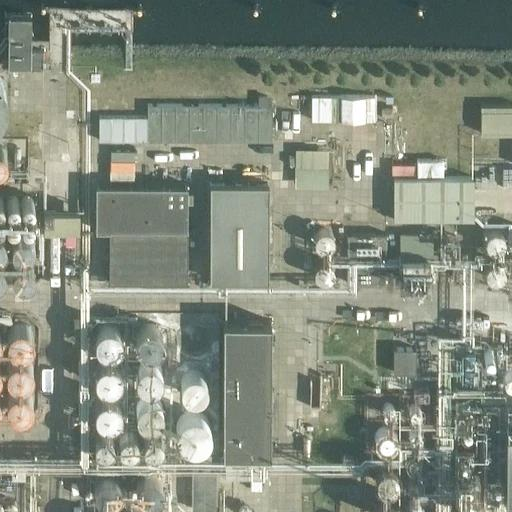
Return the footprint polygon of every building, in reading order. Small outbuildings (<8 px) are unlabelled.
[(30,59),(31,19),(7,19),(7,69),(30,69),(30,61),(30,59)] [(45,55),(44,54),(42,52),(41,52),(39,52),(38,52),(37,52),(35,53),(33,54),(32,55),(31,56),(31,58),(30,59),(30,61),(31,63),(32,65),(33,67),(35,68),(37,69),(39,69),(41,68),(43,67),(45,66),(46,64),(47,63),(47,61),(47,59),(47,58),(46,56),(45,55)] [(272,141),(272,109),(272,105),(147,104),(146,115),(98,115),(98,140),(272,141)] [(511,133),(511,105),(481,105),(480,133),(511,133)] [(122,175),(123,149),(100,148),(99,175),(122,175)] [(328,189),(329,149),(295,149),(294,188),(328,189)] [(473,219),(473,177),(394,177),(394,219),(473,219)] [(275,257),(275,206),(268,206),(268,183),(209,183),(209,280),(268,280),(268,257),(275,257)] [(187,283),(187,228),(187,185),(95,185),(95,229),(109,229),(109,282),(187,283)] [(17,199),(17,198),(16,197),(15,197),(14,196),(12,195),(11,195),(9,196),(8,196),(7,197),(6,199),(5,200),(5,202),(5,203),(5,204),(6,205),(7,206),(8,207),(10,208),(11,208),(13,208),(14,208),(15,207),(16,206),(17,205),(18,204),(18,202),(18,201),(17,199)] [(32,199),(32,198),(31,197),(30,196),(28,196),(26,196),(25,196),(23,196),(22,197),(21,199),(21,200),(20,201),(20,202),(20,203),(21,204),(21,205),(22,206),(23,207),(24,208),(25,208),(27,208),(28,208),(29,208),(30,207),(31,207),(32,206),(33,204),(33,203),(33,201),(33,200),(32,199)] [(47,223),(74,224),(75,208),(48,207),(47,223)] [(17,216),(17,215),(16,214),(15,213),(14,213),(12,212),(11,212),(9,212),(8,213),(7,214),(6,215),(6,216),(5,217),(5,218),(5,220),(6,221),(6,223),(7,223),(8,224),(10,225),(11,225),(13,225),(14,225),(15,224),(16,223),(17,222),(17,221),(18,221),(18,219),(18,217),(17,216)] [(33,216),(32,215),(32,214),(31,214),(30,213),(28,212),(27,212),(26,212),(25,213),(23,213),(22,214),(21,215),(21,217),(20,218),(20,219),(20,220),(21,220),(21,222),(22,223),(23,224),(24,224),(25,225),(27,225),(28,225),(29,225),(30,224),(31,223),(32,222),(33,221),(33,219),(33,218),(33,217),(33,216)] [(329,248),(330,247),(332,246),(333,244),(334,243),(334,242),(334,241),(334,239),(334,238),(334,237),(334,236),(333,235),(332,233),(330,231),(328,230),(326,229),(323,229),(322,230),(320,230),(318,232),(317,233),(316,234),(315,236),(315,237),(315,239),(315,241),(315,242),(316,244),(316,245),(317,246),(318,247),(320,248),(321,249),(323,249),(324,249),(326,249),(327,249),(329,248)] [(503,245),(504,244),(505,242),(505,241),(505,240),(505,238),(505,237),(504,235),(503,233),(501,232),(500,231),(498,230),(497,230),(494,230),(492,230),(490,231),(488,233),(486,234),(486,235),(485,237),(485,238),(485,240),(485,242),(486,244),(486,245),(487,246),(488,248),(490,249),(492,249),(494,250),(496,250),(498,250),(499,249),(501,248),(502,247),(503,245)] [(30,252),(32,250),(33,248),(34,247),(34,245),(34,244),(34,242),(34,241),(34,239),(33,238),(33,237),(31,235),(29,233),(27,232),(25,231),(22,231),(20,231),(18,232),(16,232),(14,234),(13,236),(11,238),(11,240),(11,241),(10,242),(10,243),(11,245),(11,246),(11,248),(12,249),(13,251),(14,252),(16,253),(18,254),(19,254),(22,255),(23,255),(26,254),(28,254),(29,253),(30,252)] [(385,284),(386,234),(347,234),(346,284),(385,284)] [(433,256),(433,234),(399,234),(399,256),(401,256),(401,265),(430,265),(430,256),(433,256)] [(31,279),(32,278),(33,277),(34,275),(34,273),(35,271),(35,270),(34,269),(34,267),(33,266),(33,265),(32,263),(30,261),(27,260),(25,259),(22,259),(20,259),(17,260),(15,262),(14,263),(13,264),(12,265),(11,266),(11,268),(11,269),(11,270),(11,272),(11,273),(11,275),(12,277),(14,279),(15,280),(17,281),(18,282),(20,283),(23,283),(24,283),(26,282),(28,282),(30,281),(31,279)] [(328,279),(330,278),(331,278),(332,276),(333,275),(333,274),(334,273),(334,272),(334,271),(334,270),(334,268),(333,267),(333,266),(333,265),(332,264),(331,263),(330,262),(328,261),(326,261),(323,260),(321,261),(319,262),(317,263),(315,265),(314,267),(314,269),(314,271),(314,272),(315,274),(316,276),(317,278),(318,278),(319,279),(321,280),(322,280),(324,280),(325,280),(327,280),(328,279)] [(502,277),(503,276),(504,274),(505,272),(505,271),(505,270),(504,267),(504,266),(502,264),(501,263),(500,262),(499,262),(497,261),(495,261),(492,262),(490,263),(488,264),(487,265),(487,267),(486,268),(486,269),(486,270),(486,271),(486,273),(487,274),(487,275),(488,277),(489,278),(491,279),(492,279),(493,280),(495,280),(497,280),(498,279),(500,279),(501,278),(502,277)] [(270,453),(271,321),(223,321),(222,453),(270,453)] [(30,345),(32,344),(33,341),(33,339),(33,337),(33,335),(33,333),(32,332),(32,330),(31,329),(29,327),(27,325),(24,324),(21,323),(20,323),(18,323),(16,323),(14,324),(12,325),(10,327),(9,328),(8,329),(7,331),(6,333),(6,335),(6,337),(6,338),(6,339),(7,342),(7,343),(8,344),(9,346),(11,348),(13,349),(15,350),(18,350),(20,351),(22,350),(25,350),(26,349),(29,347),(30,345)] [(118,347),(119,346),(120,345),(121,343),(122,340),(122,338),(122,337),(122,336),(122,335),(121,332),(120,330),(119,329),(117,327),(115,326),(113,325),(111,324),(109,324),(107,324),(104,324),(102,325),(100,326),(99,328),(97,329),(97,330),(96,331),(95,333),(95,334),(94,336),(94,339),(94,340),(95,342),(96,345),(97,346),(99,348),(102,350),(103,351),(106,351),(108,352),(111,351),(112,351),(114,350),(117,349),(118,347)] [(159,349),(161,347),(162,346),(163,344),(163,343),(164,341),(164,339),(164,337),(163,335),(163,334),(162,332),(161,330),(159,328),(157,327),(156,326),(153,325),(151,325),(149,325),(147,325),(145,326),(144,326),(141,328),(140,329),(139,331),(138,332),(137,334),(137,336),(136,337),(136,339),(136,340),(137,341),(137,342),(137,344),(138,346),(140,348),(141,349),(144,351),(145,352),(148,352),(150,353),(153,352),(155,352),(156,351),(158,350),(159,349)] [(208,350),(209,349),(210,348),(210,347),(210,346),(211,345),(211,344),(211,343),(211,342),(211,341),(211,340),(211,339),(211,338),(210,337),(210,336),(210,335),(209,334),(209,333),(208,332),(208,331),(207,331),(206,330),(206,329),(205,328),(204,328),(203,327),(202,327),(201,326),(200,326),(199,326),(199,325),(198,325),(197,325),(196,325),(194,325),(193,325),(192,325),(191,325),(191,326),(190,326),(189,326),(188,327),(187,327),(186,328),(185,328),(184,329),(184,330),(183,330),(182,331),(182,332),(181,333),(181,334),(180,335),(180,336),(179,336),(179,337),(179,338),(179,339),(179,340),(179,341),(179,342),(179,343),(179,344),(179,345),(180,346),(180,347),(180,348),(181,349),(181,350),(182,351),(183,352),(184,353),(185,354),(186,354),(187,355),(188,356),(189,356),(190,356),(191,357),(192,357),(193,357),(194,357),(195,357),(196,357),(197,357),(198,357),(199,357),(200,356),(201,356),(202,355),(203,355),(204,354),(205,354),(205,353),(206,352),(207,352),(208,351),(208,350)] [(416,373),(416,348),(393,348),(393,372),(416,373)] [(468,354),(468,353),(467,353),(466,353),(465,353),(463,353),(462,354),(462,355),(461,356),(461,357),(461,358),(462,359),(462,360),(463,361),(464,361),(465,361),(467,361),(468,360),(469,359),(469,358),(469,357),(469,356),(469,355),(468,354)] [(29,378),(31,376),(31,374),(32,373),(32,371),(32,369),(32,367),(32,364),(31,363),(30,362),(30,361),(29,360),(27,358),(25,357),(23,356),(21,356),(19,355),(17,355),(15,356),(13,356),(12,357),(11,358),(9,359),(8,361),(7,363),(6,364),(5,366),(5,367),(5,369),(5,370),(5,372),(6,374),(7,376),(8,378),(10,380),(12,381),(15,382),(17,383),(19,383),(21,383),(24,382),(26,381),(28,380),(29,378)] [(117,384),(119,382),(120,380),(121,379),(121,378),(122,376),(122,374),(122,372),(122,370),(121,369),(120,367),(119,365),(117,363),(115,361),(113,361),(111,360),(109,360),(107,360),(104,360),(102,361),(99,363),(98,364),(97,365),(95,368),(95,370),(94,371),(94,373),(94,375),(94,376),(95,377),(95,379),(96,381),(98,383),(99,384),(101,386),(103,386),(105,387),(108,387),(111,387),(112,387),(114,386),(116,385),(117,384)] [(159,384),(160,382),(161,381),(162,379),(162,377),(162,376),(163,375),(163,373),(162,372),(162,370),(162,369),(161,367),(160,366),(159,365),(157,363),(156,362),(154,361),(151,360),(150,360),(148,360),(145,361),(142,362),(141,363),(139,364),(137,366),(137,367),(136,368),(135,370),(135,371),(135,373),(135,374),(135,376),(135,378),(136,379),(136,380),(138,383),(139,384),(141,385),(143,387),(145,387),(148,388),(150,388),(152,387),(155,386),(156,385),(159,384)] [(30,408),(31,407),(32,405),(33,403),(33,402),(33,400),(33,399),(32,398),(32,396),(32,395),(31,393),(29,391),(27,389),(25,388),(23,388),(21,387),(18,387),(15,387),(13,388),(11,389),(10,391),(8,393),(7,394),(6,395),(6,397),(5,399),(5,400),(5,401),(5,403),(6,406),(7,408),(8,408),(9,410),(10,411),(12,412),(14,414),(17,414),(19,414),(20,414),(22,414),(24,413),(26,412),(28,411),(29,410),(30,408)] [(118,418),(119,418),(120,415),(121,414),(122,412),(122,411),(122,409),(122,407),(121,405),(121,404),(120,403),(119,401),(118,400),(116,398),(114,397),(112,396),(110,395),(107,395),(105,396),(103,396),(101,397),(98,399),(97,401),(95,404),(95,405),(94,407),(94,409),(94,411),(94,412),(95,413),(95,415),(96,416),(97,417),(98,419),(99,420),(101,421),(103,422),(106,423),(108,423),(110,423),(112,422),(114,422),(116,420),(118,418)] [(159,419),(160,418),(161,416),(162,415),(163,413),(163,412),(163,410),(163,408),(163,407),(163,406),(162,404),(161,403),(160,401),(158,399),(156,398),(155,397),(152,396),(150,396),(148,396),(145,396),(143,397),(141,398),(140,399),(138,401),(138,402),(137,403),(136,405),(136,406),(136,408),(135,410),(136,412),(136,414),(137,416),(137,417),(138,418),(140,420),(143,422),(144,423),(147,423),(149,423),(152,423),(154,423),(155,422),(158,421),(159,419)] [(479,467),(478,405),(482,405),(483,482),(498,482),(497,397),(452,398),(452,427),(474,427),(474,445),(452,445),(453,467),(479,467)] [(393,415),(393,414),(394,413),(394,412),(395,411),(395,410),(394,408),(394,407),(393,406),(392,405),(391,405),(390,404),(388,404),(386,404),(385,405),(384,406),(384,407),(383,408),(383,409),(382,409),(382,411),(383,413),(384,415),(385,415),(386,416),(387,416),(389,416),(390,416),(392,416),(393,415)] [(418,416),(420,414),(420,413),(421,412),(421,411),(421,410),(421,409),(420,408),(420,407),(419,406),(417,405),(416,404),(415,404),(413,405),(412,405),(410,406),(409,407),(409,409),(409,410),(409,412),(409,413),(410,414),(410,415),(412,416),(413,416),(414,417),(416,417),(417,416),(418,416)] [(204,436),(205,434),(206,433),(207,431),(208,429),(208,428),(208,427),(208,425),(207,423),(207,421),(206,418),(204,416),(203,415),(202,414),(200,412),(197,411),(194,410),(193,410),(190,410),(188,410),(186,411),(185,412),(183,413),(180,415),(179,416),(178,418),(177,420),(176,422),(176,423),(176,425),(176,428),(176,429),(176,431),(177,433),(178,435),(179,436),(180,438),(182,439),(184,441),(187,442),(190,442),(192,442),(195,442),(197,441),(200,440),(202,438),(204,436)] [(468,435),(470,435),(470,434),(471,433),(471,432),(471,431),(470,430),(470,429),(469,428),(468,428),(467,427),(466,428),(465,428),(464,429),(463,429),(463,430),(463,431),(463,432),(463,433),(463,434),(464,435),(465,435),(466,436),(467,436),(468,435)] [(395,446),(396,445),(396,444),(397,443),(397,441),(397,440),(397,439),(397,438),(397,436),(396,435),(395,433),(395,432),(394,431),(391,430),(389,429),(387,428),(384,428),(382,429),(379,430),(377,431),(376,433),(375,435),(375,436),(375,437),(374,438),(374,439),(374,441),(375,443),(375,444),(376,446),(378,448),(380,449),(381,450),(383,451),(384,451),(387,451),(389,451),(390,450),(392,449),(393,448),(395,446)] [(419,439),(420,438),(420,436),(421,435),(421,434),(421,433),(420,432),(420,430),(419,430),(417,428),(416,428),(415,428),(414,428),(412,428),(410,429),(410,430),(409,431),(409,433),(409,434),(409,435),(409,436),(409,437),(410,438),(411,439),(412,440),(414,440),(415,440),(416,440),(418,439),(419,439)] [(136,447),(137,446),(138,444),(138,443),(138,442),(138,441),(138,439),(138,438),(137,436),(137,435),(136,434),(134,432),(132,431),(129,431),(127,431),(125,432),(123,432),(122,433),(121,434),(120,436),(119,438),(119,439),(118,441),(119,443),(119,444),(120,446),(121,447),(122,448),(123,449),(125,450),(127,451),(128,451),(130,451),(131,450),(133,450),(134,449),(135,448),(136,447)] [(161,446),(162,445),(162,443),(163,441),(163,440),(162,438),(162,437),(161,436),(160,434),(159,433),(157,432),(155,431),(153,431),(151,431),(148,432),(146,433),(145,434),(144,436),(144,437),(143,438),(143,440),(143,442),(143,443),(143,445),(145,447),(146,448),(147,449),(149,450),(150,451),(152,451),(154,451),(156,450),(157,450),(159,449),(160,448),(161,446)] [(424,459),(424,458),(423,456),(423,454),(422,453),(421,451),(419,451),(417,450),(416,449),(414,449),(413,449),(410,450),(409,451),(407,452),(406,454),(405,455),(405,457),(405,458),(405,460),(406,462),(407,464),(408,465),(409,466),(411,467),(412,467),(414,468),(416,467),(418,467),(420,466),(421,465),(422,464),(423,462),(423,460),(424,459)] [(260,462),(226,462),(226,475),(260,475),(260,462)] [(393,481),(394,479),(395,477),(396,475),(396,474),(396,473),(396,472),(396,469),(395,468),(394,466),(392,464),(390,463),(388,462),(385,462),(383,462),(381,463),(379,464),(377,465),(377,466),(376,467),(376,468),(375,471),(375,472),(375,474),(375,475),(376,476),(376,478),(377,479),(378,480),(380,481),(381,482),(383,483),(385,483),(387,483),(388,483),(390,482),(391,482),(393,481)] [(218,466),(194,466),(194,509),(218,509),(218,466)] [(117,495),(118,493),(120,491),(120,490),(120,488),(121,486),(121,485),(121,484),(120,482),(119,480),(119,479),(118,478),(117,477),(116,475),(114,474),(112,473),(110,473),(107,472),(104,473),(102,473),(101,474),(98,476),(97,477),(96,478),(95,481),(94,483),(94,484),(94,485),(94,487),(94,488),(95,491),(96,492),(97,495),(99,496),(100,497),(101,497),(103,498),(105,499),(107,499),(109,499),(111,499),(114,497),(115,496),(117,495)] [(158,496),(160,493),(161,492),(161,491),(162,489),(162,488),(162,486),(162,485),(162,484),(162,483),(162,482),(161,480),(160,478),(159,477),(157,475),(155,474),(153,473),(151,473),(149,472),(147,473),(146,473),(144,474),(142,474),(141,475),(139,477),(138,479),(137,480),(136,481),(136,482),(136,484),(136,485),(136,487),(136,489),(137,491),(138,493),(139,495),(141,496),(142,497),(144,498),(146,499),(148,499),(151,499),(153,499),(155,498),(157,497),(158,496)] [(16,508),(17,476),(16,475),(15,474),(14,474),(12,473),(11,473),(9,474),(8,475),(7,475),(7,508),(8,509),(9,510),(10,510),(11,510),(12,510),(14,510),(15,509),(16,508)] [(29,508),(30,475),(29,474),(28,474),(27,473),(25,473),(24,473),(23,473),(21,474),(20,475),(20,508),(21,509),(22,509),(23,510),(24,510),(26,510),(27,510),(28,509),(29,508)] [(419,487),(420,485),(420,483),(420,482),(420,481),(420,480),(419,479),(418,478),(416,477),(415,477),(414,477),(412,477),(411,478),(410,479),(409,480),(408,481),(408,482),(408,483),(408,485),(409,486),(410,487),(410,488),(412,489),(414,489),(415,489),(416,489),(418,488),(419,487)] [(466,506),(468,505),(469,503),(470,502),(470,501),(471,500),(471,498),(471,496),(470,495),(469,493),(467,492),(465,491),(464,491),(463,491),(461,491),(459,492),(458,493),(456,495),(456,496),(456,498),(456,499),(456,500),(456,501),(457,503),(458,504),(459,505),(461,506),(462,506),(463,506),(465,506),(466,506)] [(395,511),(396,510),(396,509),(396,508),(396,507),(396,505),(395,505),(395,504),(394,502),(393,501),(392,500),(390,498),(388,497),(385,497),(383,497),(381,498),(380,498),(378,499),(377,501),(375,503),(375,504),(374,505),(374,507),(374,509),(374,510),(375,511),(374,511),(395,511)] [(418,511),(419,510),(420,509),(420,508),(420,507),(420,505),(419,503),(418,502),(417,501),(416,501),(415,501),(414,500),(412,501),(411,501),(410,502),(409,503),(408,504),(408,506),(408,508),(409,509),(410,511),(411,511),(416,511),(417,511),(418,511)]
